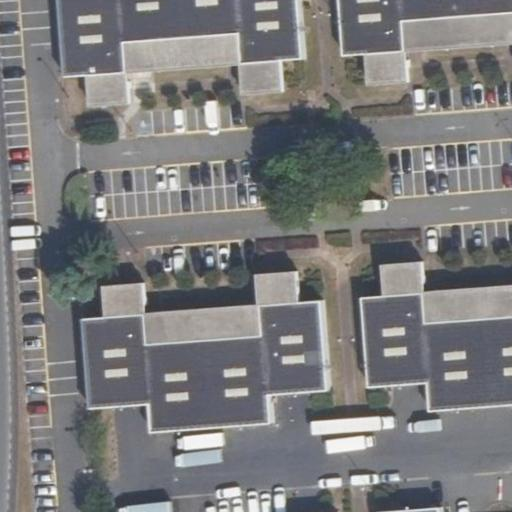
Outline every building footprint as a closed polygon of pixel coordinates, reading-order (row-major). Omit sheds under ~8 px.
[(62,0),(67,75),(93,74),(95,103),(138,100),(136,70),(250,63),(251,91),(293,88),(291,58),(312,57),(307,0),(62,0)] [(511,0),(347,0),(351,54),(373,53),(374,81),(415,79),(414,47),(511,39),(511,0)] [(511,280),(433,285),(431,258),(391,260),(393,289),(368,291),(374,383),(435,380),(437,409),(511,403),(511,280)] [(108,310),(87,311),(93,406),(156,402),(157,426),(279,419),(277,390),(334,386),(328,295),(307,296),(305,268),(263,270),(264,299),(151,306),(149,280),(106,283),(108,310)] [(448,511),(448,501),(386,505),(386,511),(448,511)]
